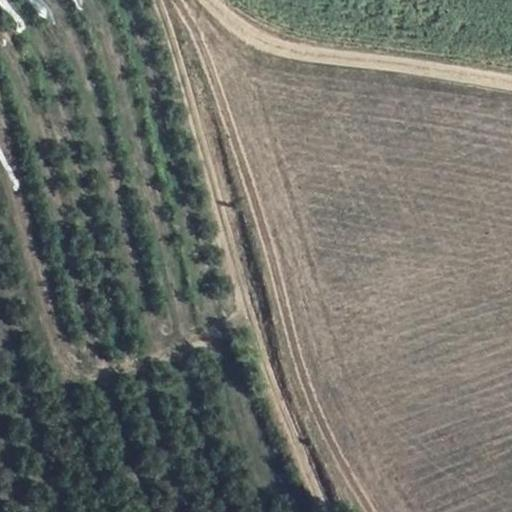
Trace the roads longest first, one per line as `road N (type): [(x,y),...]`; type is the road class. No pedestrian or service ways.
road 1 (track): [(160,0),(252,311),(326,511)]
road 2 (track): [(203,0),(283,51),(511,81)]
